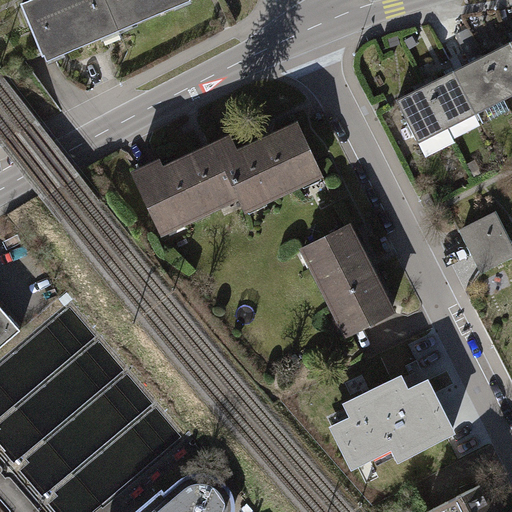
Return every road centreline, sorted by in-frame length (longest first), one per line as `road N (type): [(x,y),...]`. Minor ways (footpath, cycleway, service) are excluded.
road 1 (residential): [(307,29),(511,445)]
road 2 (tertiary): [(0,191),(307,29)]
